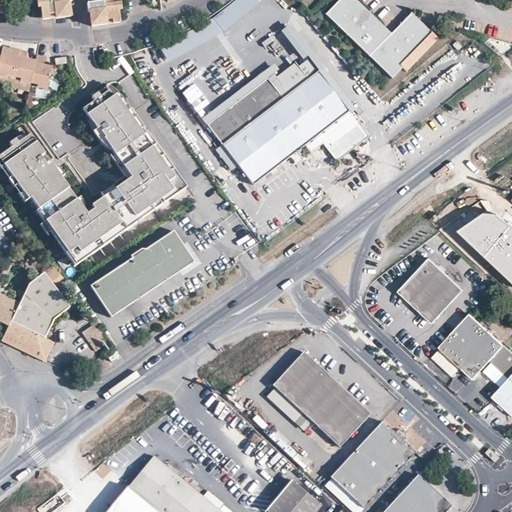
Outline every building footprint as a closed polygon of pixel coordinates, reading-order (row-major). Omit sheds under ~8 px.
[(0,0),(0,11),(4,14),(10,0),(0,0)] [(68,0),(38,0),(41,15),(55,13),(56,17),(70,15),(68,1),(68,0)] [(87,0),(88,3),(91,3),(92,11),(89,11),(91,25),(105,24),(105,19),(119,18),(117,2),(114,3),(114,0),(87,0)] [(262,5),(258,0),(239,0),(214,16),(222,30),(262,5)] [(402,67),(433,35),(427,29),(411,13),(406,18),(391,34),(386,29),(355,0),(338,0),(326,14),(392,77),(402,67)] [(301,35),(291,23),(285,28),(295,40),(301,35)] [(296,88),(285,97),(282,98),(267,78),(207,125),(218,139),(222,145),(216,150),(231,169),(237,165),(253,185),(307,144),(312,150),(323,141),(337,160),(369,136),(331,87),(319,71),(317,69),(299,46),(295,40),(285,28),(274,36),(295,63),(284,72),(296,88)] [(437,38),(433,35),(402,67),(406,71),(437,38)] [(312,36),(299,46),(317,69),(331,59),(312,36)] [(456,41),(452,44),(457,50),(461,47),(456,41)] [(13,48),(3,46),(1,53),(11,55),(13,48)] [(1,53),(0,56),(0,58),(0,75),(6,77),(6,75),(14,76),(20,49),(13,47),(13,48),(11,55),(1,53)] [(20,80),(30,83),(35,60),(26,58),(28,51),(20,49),(14,76),(20,78),(20,80)] [(50,72),(52,66),(43,64),(44,57),(36,55),(35,60),(30,83),(37,84),(36,87),(46,89),(50,72)] [(332,61),(319,71),(331,87),(344,77),(332,61)] [(274,64),(202,118),(207,125),(267,78),(279,70),(274,64)] [(273,81),(285,97),(296,88),(284,72),(273,81)] [(56,80),(53,87),(61,91),(64,84),(56,80)] [(117,94),(116,93),(113,91),(111,89),(109,87),(106,90),(107,92),(112,98),(114,96),(117,94)] [(105,89),(96,94),(99,98),(107,92),(106,90),(105,89)] [(70,260),(177,184),(142,135),(138,130),(131,119),(122,107),(114,96),(112,98),(107,92),(99,98),(96,94),(90,99),(93,102),(82,110),(96,131),(93,133),(95,135),(99,132),(107,144),(103,147),(107,153),(110,151),(114,156),(130,179),(127,182),(129,185),(123,189),(121,186),(103,198),(101,200),(104,203),(97,209),(95,209),(92,204),(86,208),(86,207),(83,208),(81,205),(82,205),(79,200),(86,194),(65,165),(61,168),(56,160),(54,158),(59,154),(55,147),(54,148),(40,129),(39,128),(17,144),(14,140),(8,145),(11,148),(0,155),(0,162),(27,201),(29,199),(37,210),(39,209),(47,220),(43,223),(70,260)] [(123,102),(121,99),(119,96),(117,94),(114,96),(122,107),(125,105),(123,102)] [(131,119),(138,130),(142,127),(135,117),(131,119)] [(99,132),(95,135),(103,147),(107,144),(99,132)] [(146,133),(142,135),(177,184),(185,187),(146,133)] [(222,145),(218,139),(212,144),(216,150),(222,145)] [(130,179),(114,156),(111,159),(124,178),(127,182),(130,179)] [(61,168),(65,165),(60,158),(56,160),(61,168)] [(127,182),(124,178),(101,195),(103,198),(121,186),(127,182)] [(177,184),(70,260),(74,267),(185,187),(177,184)] [(83,204),(90,199),(86,194),(79,200),(82,205),(83,204)] [(90,199),(83,204),(86,207),(86,208),(92,204),(93,203),(90,199)] [(37,210),(35,212),(43,223),(47,220),(39,209),(37,210)] [(511,226),(498,215),(485,213),(459,232),(511,280),(511,226)] [(110,317),(193,262),(171,230),(143,249),(139,249),(129,256),(130,258),(88,286),(110,317)] [(428,324),(459,290),(425,260),(395,293),(428,324)] [(18,305),(0,295),(0,322),(8,326),(1,341),(44,362),(53,343),(44,338),(53,319),(68,307),(58,294),(68,286),(53,266),(43,274),(28,284),(18,305)] [(511,354),(501,344),(467,314),(437,348),(446,356),(471,378),(484,363),(505,382),(511,374),(511,354)] [(88,329),(97,341),(103,336),(94,324),(88,329)] [(155,330),(147,336),(149,338),(157,333),(155,330)] [(309,425),(338,451),(369,417),(306,360),(301,356),(270,390),(272,392),(309,425)] [(511,374),(505,382),(491,398),(510,415),(509,417),(509,420),(510,421),(511,421),(511,374)] [(309,425),(272,392),(265,399),(302,433),(308,426),(309,425)] [(380,423),(329,480),(365,511),(415,455),(395,437),(380,423)] [(269,426),(262,433),(299,467),(307,474),(314,468),(269,426)] [(422,435),(408,437),(409,445),(423,443),(422,435)] [(490,455),(487,458),(489,460),(494,464),(497,460),(490,455)] [(158,462),(153,457),(128,487),(157,511),(159,511),(219,511),(215,508),(204,499),(200,496),(188,486),(182,481),(158,462)] [(434,492),(417,477),(384,511),(447,511),(451,508),(434,492)] [(364,511),(365,511),(329,480),(322,488),(341,506),(347,511),(364,511)] [(265,511),(312,511),(318,505),(289,481),(271,504),(265,511)] [(159,511),(157,511),(128,487),(118,500),(107,511),(159,511)]
